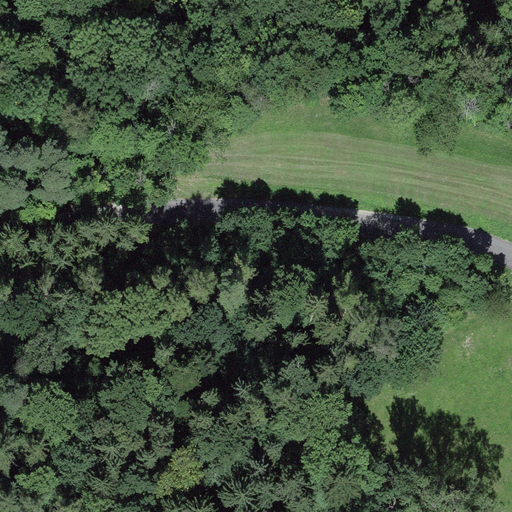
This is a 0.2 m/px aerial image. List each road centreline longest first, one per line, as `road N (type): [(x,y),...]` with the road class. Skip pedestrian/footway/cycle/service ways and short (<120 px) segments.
road 1 (unclassified): [(0,231),(45,218),(170,210),(320,218),(495,248),(511,259)]
road 2 (track): [(0,114),(91,156),(170,210)]
